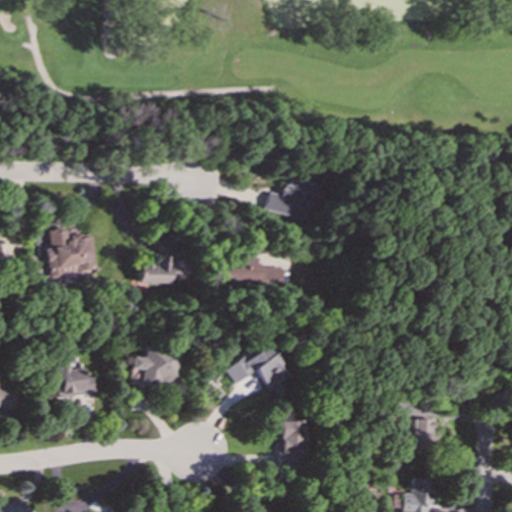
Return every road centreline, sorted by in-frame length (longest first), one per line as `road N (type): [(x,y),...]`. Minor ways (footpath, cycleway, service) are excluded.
road 1 (residential): [(0,465),(123,450),(198,453)]
road 2 (residential): [(0,172),(193,182)]
